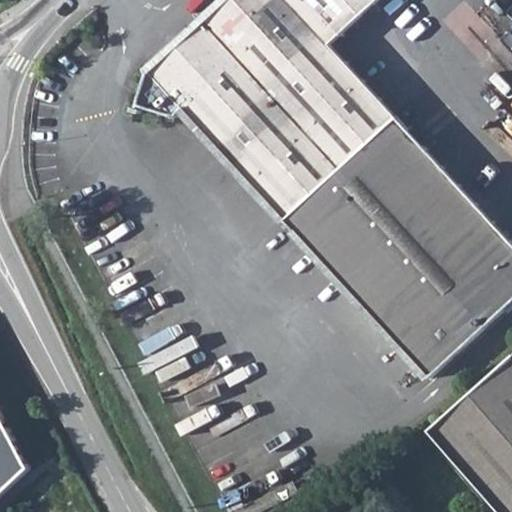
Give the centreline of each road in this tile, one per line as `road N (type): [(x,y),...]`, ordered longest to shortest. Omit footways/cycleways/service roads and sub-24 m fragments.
road 1 (unknown): [(511,331),(423,404),(382,424),(351,422),(319,405),(109,126),(115,61),(171,0)]
road 2 (secondary): [(132,511),(34,323)]
